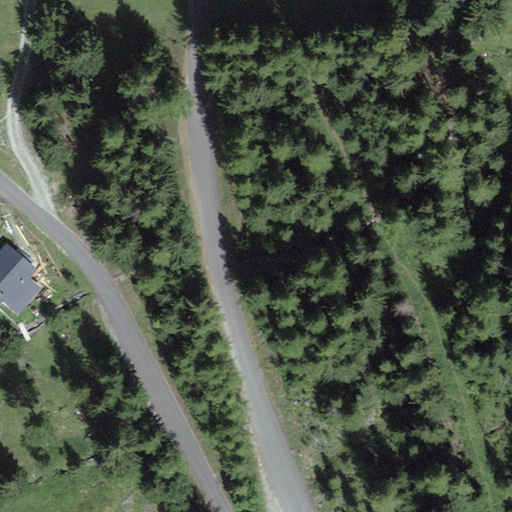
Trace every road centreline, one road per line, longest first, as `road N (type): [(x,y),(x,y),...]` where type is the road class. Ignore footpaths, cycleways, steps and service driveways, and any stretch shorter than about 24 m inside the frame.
road 1 (unclassified): [(300,511),(259,409),(212,234),(195,0)]
road 2 (unclassified): [(0,191),(59,236),(91,279),(221,511)]
road 3 (track): [(30,0),(13,118),(43,196),(39,220)]
